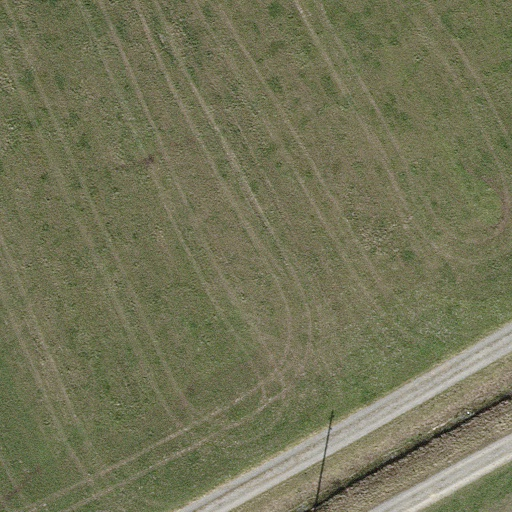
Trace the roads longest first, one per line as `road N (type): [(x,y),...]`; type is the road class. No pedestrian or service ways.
road 1 (track): [(511,351),(226,511)]
road 2 (track): [(511,452),(405,511)]
